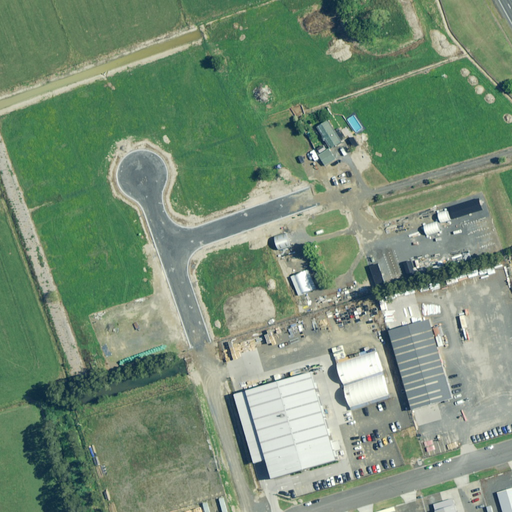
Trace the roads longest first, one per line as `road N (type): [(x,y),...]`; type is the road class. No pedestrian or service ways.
road 1 (unknown): [(141,174),(254,511)]
road 2 (residential): [(303,511),(511,450)]
road 3 (unknown): [(351,164),(375,191),(511,149)]
road 4 (unknown): [(165,247),(305,199)]
